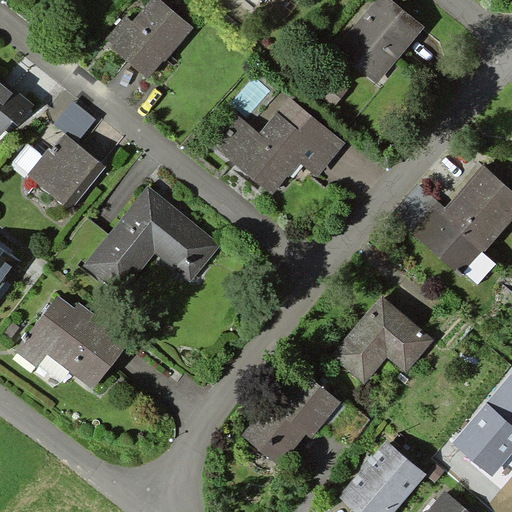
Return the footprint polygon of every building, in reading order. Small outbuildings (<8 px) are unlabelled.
[(193,26),(159,0),(154,0),(114,51),(151,80),(193,26)] [(427,32),(387,0),(380,0),(338,53),(381,88),(427,32)] [(0,141),(4,144),(35,105),(0,76),(0,141)] [(262,136),(235,115),(210,147),(276,199),(303,166),(321,180),(350,143),(293,98),(262,136)] [(106,168),(65,135),(30,179),(71,211),(106,168)] [(450,212),(442,205),(416,236),(469,280),(511,227),(511,185),(488,166),(450,212)] [(439,203),(421,187),(392,221),(411,237),(439,203)] [(227,249),(148,189),(89,268),(129,298),(159,260),(197,289),(227,249)] [(0,281),(15,261),(0,249),(0,281)] [(132,348),(60,296),(18,354),(41,370),(49,358),(98,394),(132,348)] [(440,341),(385,298),(336,360),(370,387),(391,360),(413,376),(440,341)] [(511,376),(454,443),(492,474),(511,451),(511,376)] [(275,402),(246,440),(283,469),(310,435),(317,441),(346,405),(311,378),(285,410),(275,402)] [(401,511),(430,478),(390,444),(342,501),(355,511),(401,511)] [(464,511),(444,497),(433,511),(464,511)]
